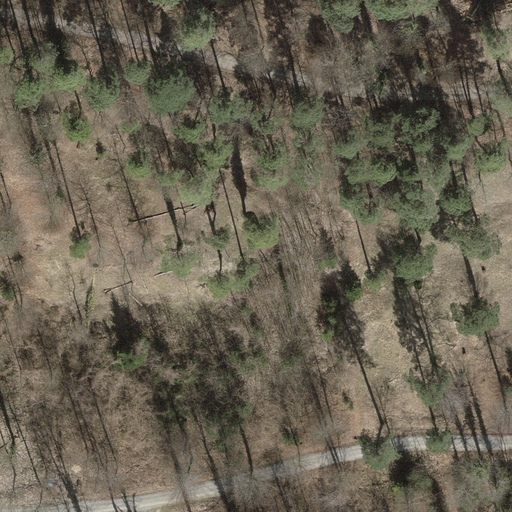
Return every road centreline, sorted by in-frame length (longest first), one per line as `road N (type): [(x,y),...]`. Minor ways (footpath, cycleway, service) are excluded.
road 1 (track): [(511,96),(478,99),(245,66),(0,14)]
road 2 (track): [(19,511),(164,499),(382,445),(511,441)]
